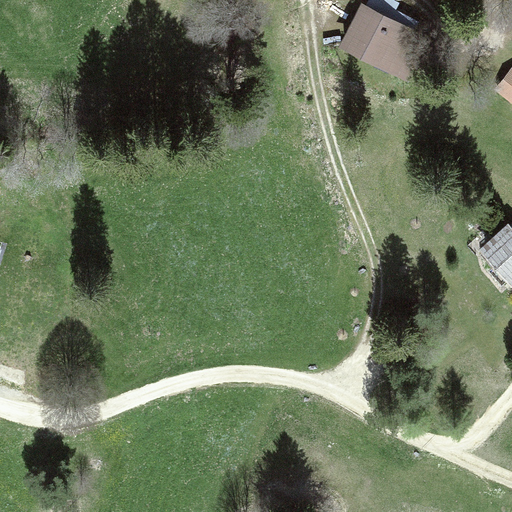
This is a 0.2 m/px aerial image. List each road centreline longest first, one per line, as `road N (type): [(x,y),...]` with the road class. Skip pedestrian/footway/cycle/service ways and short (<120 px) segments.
road 1 (track): [(0,409),(61,422),(173,383),(261,374),(316,385),(450,456)]
road 2 (track): [(315,17),(306,42),(316,104),(375,286),(368,333),(328,392)]
